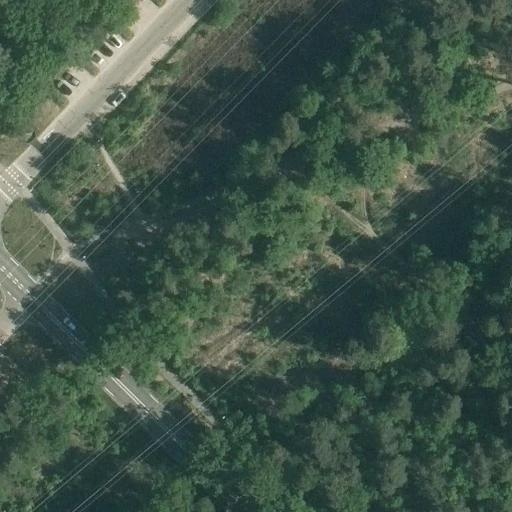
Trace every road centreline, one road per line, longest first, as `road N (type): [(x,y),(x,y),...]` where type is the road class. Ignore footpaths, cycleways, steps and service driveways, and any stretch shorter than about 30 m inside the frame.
road 1 (track): [(511,86),(143,220)]
road 2 (primary): [(249,511),(28,295)]
road 3 (unclassified): [(0,192),(185,0)]
